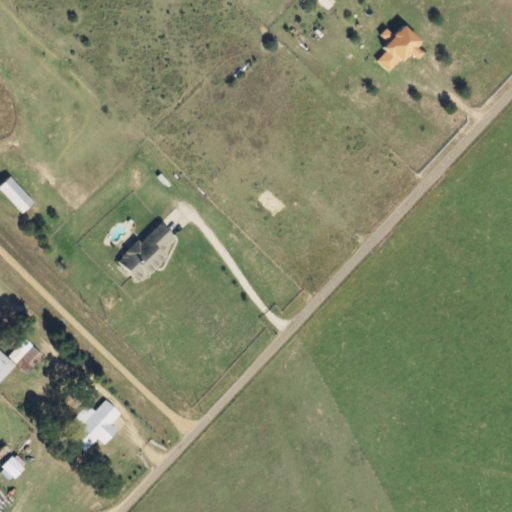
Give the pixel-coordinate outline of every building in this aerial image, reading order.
[(315,0),(328,11),(336,3),(332,0),(315,0)] [(411,50),(413,52),(421,43),(402,27),(382,50),(385,53),(377,63),(390,75),(411,50)] [(34,204),(9,178),(0,187),(0,191),(22,215),(34,204)] [(174,240),(160,226),(141,244),(139,242),(117,262),(137,284),(163,259),(159,255),(174,240)] [(8,356),(26,376),(43,359),(26,340),(8,356)] [(0,382),(14,367),(0,354),(0,382)] [(98,440),(105,446),(118,432),(112,426),(121,415),(106,401),(95,413),(89,407),(73,424),(77,427),(68,437),(86,453),(98,440)] [(26,467),(13,455),(2,468),(14,479),(26,467)]
